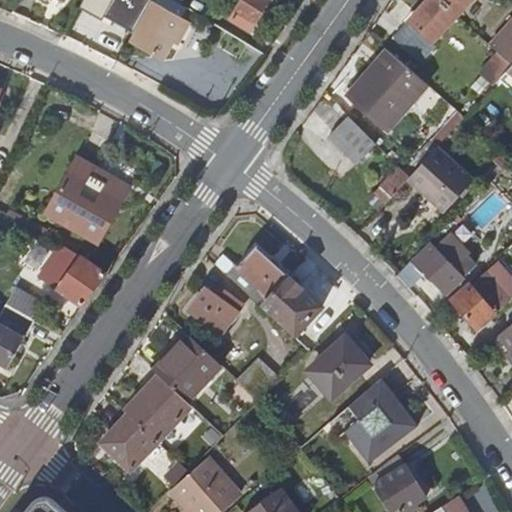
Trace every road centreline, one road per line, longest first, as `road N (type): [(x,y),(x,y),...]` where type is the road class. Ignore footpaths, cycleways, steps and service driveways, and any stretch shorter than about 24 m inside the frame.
road 1 (residential): [(230,164),(372,289),(511,471)]
road 2 (tertiary): [(230,164),(26,444)]
road 3 (residential): [(0,37),(138,102),(230,164)]
road 4 (tertiary): [(348,0),(230,164)]
